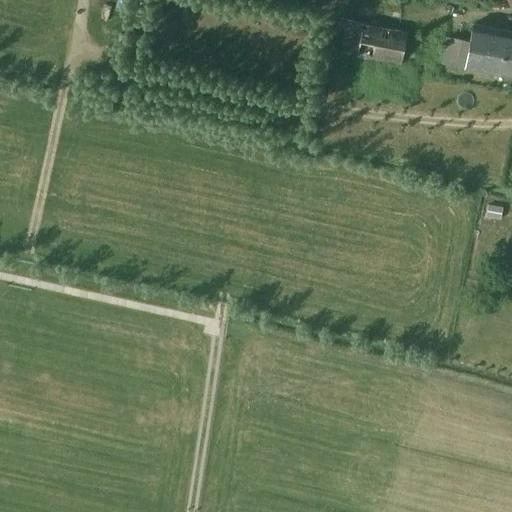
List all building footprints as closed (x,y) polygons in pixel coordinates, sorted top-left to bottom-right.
[(362,24),(345,21),(340,51),(356,54),(356,56),(370,58),(388,62),(400,64),(401,62),(402,52),(406,33),(406,31),(362,23),(362,24)] [(464,67),(511,76),(511,31),(472,24),(464,67)] [(403,52),(401,62),(400,64),(414,67),(412,75),(429,79),(435,54),(417,50),(416,55),(403,52)] [(279,87),(298,90),(301,75),(282,71),(279,87)] [(467,325),(465,336),(472,337),(474,326),(467,325)]
